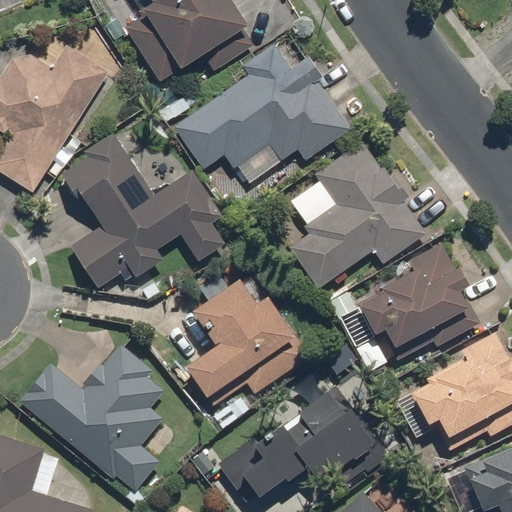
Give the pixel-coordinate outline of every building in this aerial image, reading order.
[(119,26),(158,84),(244,27),(225,0),(145,0),(149,6),(119,26)] [(0,147),(0,174),(31,194),(108,72),(64,44),(49,67),(30,55),(8,59),(0,71),(0,129),(8,134),(0,147)] [(302,162),(350,130),(316,82),(321,79),(306,57),(288,69),(271,45),(240,67),(246,75),(170,128),(201,172),(222,157),(243,187),(294,151),(302,162)] [(196,264),(224,245),(210,224),(220,218),(188,171),(152,196),(109,133),(79,153),(82,158),(56,175),(93,229),(66,247),(96,292),(118,276),(125,286),(162,261),(156,251),(178,236),(196,264)] [(425,234),(360,142),(312,175),(316,182),(286,203),(308,233),(286,249),(316,291),(370,253),(380,266),(425,234)] [(478,317),(439,244),(405,261),(410,272),(352,303),(373,342),(382,337),(395,361),(478,317)] [(253,396),(310,357),(266,295),(251,306),(234,280),(186,313),(210,347),(176,370),(205,411),(244,384),(253,396)] [(511,364),(494,331),(457,351),(462,359),(403,391),(422,426),(430,421),(447,451),(484,431),(488,438),(511,425),(511,364)] [(48,364),(16,403),(129,496),(157,462),(138,447),(162,418),(149,407),(163,391),(146,376),(151,370),(119,343),(79,390),(48,364)] [(334,386),(215,465),(243,508),(302,469),(313,485),(374,445),(334,386)] [(0,436),(0,511),(91,511),(92,511),(46,497),(59,455),(0,436)] [(511,511),(511,446),(441,477),(456,511),(471,511),(479,509),(479,511),(511,511)] [(378,511),(361,492),(338,511),(378,511)]
